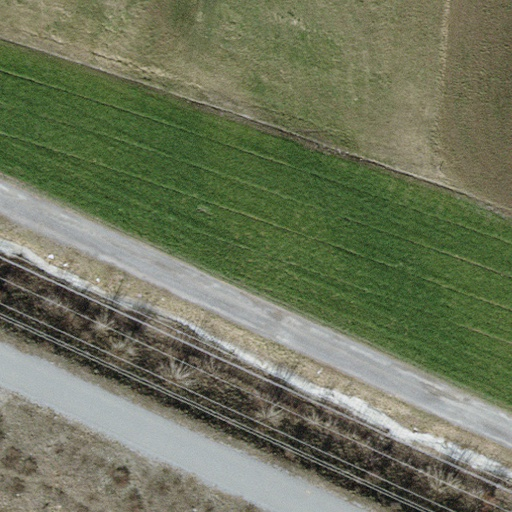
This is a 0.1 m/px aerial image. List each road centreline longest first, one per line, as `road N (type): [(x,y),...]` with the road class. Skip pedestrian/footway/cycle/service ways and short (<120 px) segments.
road 1 (track): [(0,196),(511,432)]
road 2 (unclassified): [(320,511),(0,363)]
